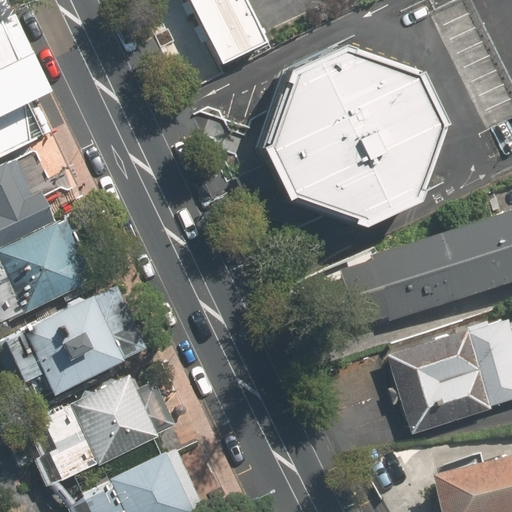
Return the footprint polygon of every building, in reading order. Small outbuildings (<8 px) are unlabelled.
[(258,44),(235,0),(184,0),(216,64),(258,44)] [(37,100),(0,22),(0,154),(23,144),(20,108),(37,100)] [(258,146),(287,200),(358,225),(406,204),(434,129),(412,78),(340,50),(285,74),(258,146)] [(26,193),(10,160),(0,164),(0,239),(48,216),(35,189),(26,193)] [(511,204),(333,264),(355,329),(511,276),(511,204)] [(0,322),(87,281),(55,217),(0,243),(0,322)] [(143,352),(111,286),(17,331),(30,358),(49,397),(143,352)] [(459,330),(484,406),(511,396),(511,364),(497,318),(459,330)] [(377,356),(402,432),(484,406),(459,330),(377,356)] [(153,434),(124,373),(26,420),(55,481),(153,434)] [(196,511),(166,449),(53,503),(57,511),(196,511)] [(511,511),(511,462),(433,481),(440,511),(511,511)]
